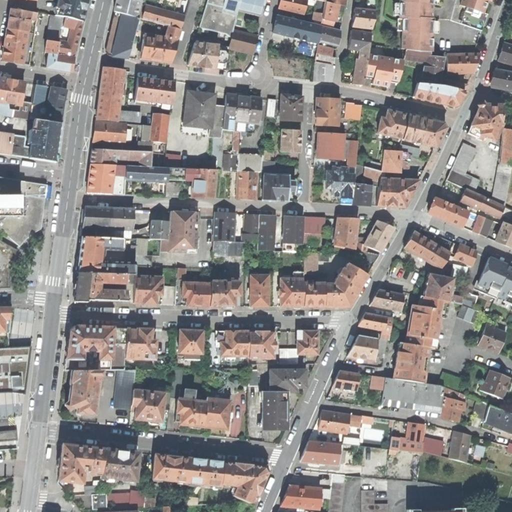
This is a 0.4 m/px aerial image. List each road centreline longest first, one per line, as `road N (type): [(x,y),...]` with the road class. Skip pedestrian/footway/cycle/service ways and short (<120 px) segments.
road 1 (residential): [(351,319),(52,313)]
road 2 (residential): [(38,428),(289,457)]
road 3 (residential): [(67,196),(304,209)]
road 4 (residential): [(312,402),(438,422),(511,444)]
road 5 (residential): [(253,82),(90,59)]
road 6 (residential): [(462,118),(335,93)]
